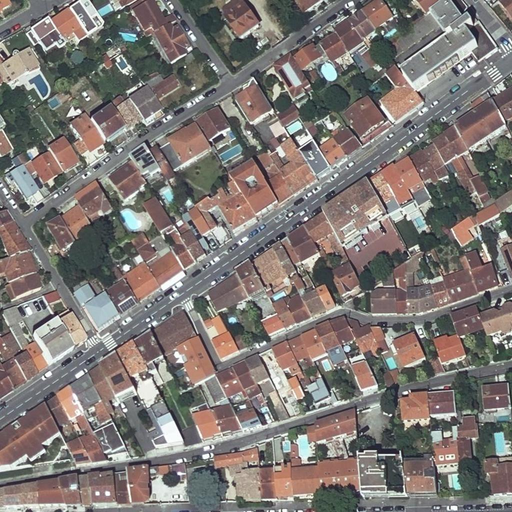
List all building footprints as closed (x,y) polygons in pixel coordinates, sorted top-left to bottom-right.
[(0,0),(0,11),(9,7),(5,0),(0,0)] [(115,0),(121,9),(136,0),(115,0)] [(142,35),(144,40),(153,35),(168,26),(176,21),(172,16),(163,21),(151,2),(153,0),(142,0),(129,8),(144,33),(142,35)] [(293,0),(304,15),(324,0),(293,0)] [(474,58),(479,64),(498,51),(479,24),(474,27),(470,22),(466,25),(461,17),(468,9),(460,0),(451,0),(409,31),(383,50),(392,61),(434,31),(429,24),(437,19),(454,41),(405,78),(417,94),(472,54),(474,58)] [(409,31),(451,0),(414,0),(418,6),(416,7),(420,13),(422,12),(424,15),(407,27),(409,31)] [(511,0),(503,0),(504,1),(501,3),(511,17),(511,0)] [(69,11),(80,28),(96,17),(85,1),(69,11)] [(227,19),(241,39),(259,27),(241,1),(225,12),(229,18),(227,19)] [(384,7),(381,2),(363,14),(375,31),(399,14),(391,2),(384,7)] [(50,24),(62,41),(80,28),(69,11),(50,24)] [(363,14),(349,24),(363,44),(370,52),(374,48),(370,43),(379,36),(375,31),(363,14)] [(26,35),(34,46),(37,45),(44,54),(55,47),(59,50),(65,46),(62,41),(50,24),(47,20),(26,35)] [(348,53),(349,54),(363,44),(349,24),(336,33),(336,34),(348,53)] [(153,35),(171,64),(183,58),(186,56),(183,50),(186,48),(175,30),(171,32),(168,26),(153,35)] [(327,56),(332,64),(336,62),(348,53),(336,34),(320,45),(321,46),(327,56)] [(295,61),(302,72),(327,56),(321,46),(317,49),(315,47),(295,61)] [(102,60),(105,63),(112,59),(121,54),(118,49),(102,60)] [(2,66),(12,82),(37,66),(26,50),(17,56),(17,54),(16,53),(14,53),(13,53),(11,54),(10,55),(10,57),(12,60),(4,65),(2,66)] [(183,58),(187,63),(200,56),(195,50),(186,56),(183,58)] [(364,55),(373,68),(378,64),(370,52),(364,55)] [(302,72),(295,61),(292,57),(275,68),(281,77),(283,76),(287,81),(290,79),(294,85),(292,86),(291,92),(299,105),(310,97),(307,94),(313,90),(302,72)] [(105,63),(103,65),(108,72),(110,75),(118,71),(112,59),(105,63)] [(4,65),(1,61),(0,61),(0,77),(2,80),(6,86),(12,82),(2,66),(4,65)] [(332,64),(340,75),(345,72),(341,66),(339,67),(336,62),(332,64)] [(103,65),(96,69),(101,76),(108,72),(103,65)] [(383,103),(398,123),(409,115),(425,104),(421,99),(417,94),(405,78),(397,68),(390,74),(401,89),(383,103)] [(369,83),(372,87),(387,76),(384,71),(369,83)] [(147,78),(150,83),(160,77),(157,72),(147,78)] [(309,76),(313,83),(319,79),(315,72),(309,76)] [(499,100),(510,121),(511,119),(511,76),(496,89),(502,98),(499,100)] [(164,82),(160,77),(150,83),(147,78),(141,82),(147,91),(149,94),(151,93),(157,101),(178,86),(172,77),(164,82)] [(274,113),(256,82),(253,84),(250,89),(246,91),(244,97),(237,102),(252,127),(274,113)] [(142,122),(146,128),(155,123),(151,117),(160,110),(149,94),(147,91),(137,98),(142,105),(137,107),(133,101),(129,103),(142,122)] [(456,130),(469,153),(507,129),(504,124),(493,104),(488,94),(481,100),(483,105),(486,109),(476,116),(456,130)] [(125,97),(109,108),(126,133),(142,122),(129,103),(125,97)] [(493,104),(504,124),(510,121),(499,100),(493,104)] [(347,117),(363,140),(385,124),(369,101),(347,117)] [(474,112),(476,116),(486,109),(483,105),(474,112)] [(302,116),(295,106),(277,117),(284,127),(290,124),(302,116)] [(83,141),(88,151),(95,147),(96,148),(98,148),(100,148),(104,145),(89,124),(80,110),(76,112),(82,120),(71,128),(81,142),(83,141)] [(89,124),(104,145),(124,131),(110,110),(89,124)] [(198,124),(209,141),(230,129),(219,111),(198,124)] [(304,124),(307,130),(308,131),(314,127),(310,121),(304,124)] [(160,150),(173,172),(211,148),(197,127),(160,150)] [(324,176),(333,170),(320,149),(308,131),(307,130),(301,134),(311,150),(302,156),(317,181),(324,176)] [(362,149),(348,130),(334,140),(347,160),(355,155),(362,149)] [(445,140),(457,160),(469,153),(456,130),(444,138),(445,140)] [(0,132),(0,158),(0,159),(13,152),(2,132),(0,132)] [(276,138),(269,142),(273,151),(281,147),(276,138)] [(49,155),(62,173),(77,164),(63,142),(51,149),(46,140),(42,142),(49,155)] [(340,165),(347,160),(334,140),(320,149),(333,170),(340,165)] [(459,178),(471,198),(477,195),(471,183),(457,160),(445,140),(434,147),(446,167),(452,164),(460,177),(459,178)] [(306,189),(317,181),(302,156),(297,149),(292,142),(281,149),(283,153),(286,150),(295,166),(286,173),(274,153),(270,156),(270,157),(278,170),(295,197),(306,189)] [(141,151),(162,182),(168,179),(151,153),(146,147),(141,151)] [(423,153),(440,183),(448,178),(444,169),(446,167),(434,147),(423,153)] [(168,179),(170,183),(177,178),(173,172),(160,150),(158,148),(151,153),(168,179)] [(295,197),(278,170),(274,173),(266,160),(270,157),(270,156),(268,153),(259,158),(268,173),(263,176),(280,204),(281,206),(287,202),(295,197)] [(411,161),(423,183),(431,179),(436,186),(440,183),(423,153),(411,161)] [(37,173),(44,184),(62,173),(49,155),(33,165),(31,162),(29,163),(23,155),(17,158),(19,161),(30,177),(37,173)] [(274,173),(278,170),(270,157),(266,160),(274,173)] [(423,183),(411,161),(409,157),(396,166),(408,191),(419,210),(424,206),(430,204),(428,199),(431,198),(423,183)] [(15,182),(25,201),(33,197),(37,205),(43,200),(30,177),(19,161),(14,164),(17,170),(7,177),(10,184),(15,182)] [(263,176),(255,163),(230,179),(234,184),(251,212),(270,201),(274,208),(280,204),(263,176)] [(113,181),(127,201),(141,191),(140,190),(148,184),(135,164),(113,181)] [(400,208),(402,212),(407,209),(404,204),(406,204),(402,196),(408,191),(396,166),(382,175),(400,208)] [(389,204),(393,212),(400,208),(382,175),(369,184),(382,208),(389,204)] [(477,195),(482,204),(490,199),(487,195),(489,194),(478,178),(471,183),(477,195)] [(84,213),(88,219),(98,213),(96,210),(101,207),(107,216),(115,211),(97,182),(75,197),(82,209),(84,213)] [(218,209),(233,234),(256,220),(255,220),(251,212),(234,184),(229,188),(235,196),(229,200),(224,194),(223,195),(221,192),(218,195),(220,197),(211,203),(209,200),(197,209),(198,212),(202,219),(218,209)] [(324,216),(342,250),(387,218),(382,208),(369,184),(336,208),(324,216)] [(170,188),(162,191),(168,205),(176,201),(170,188)] [(511,198),(511,191),(497,202),(496,203),(498,208),(511,198)] [(484,207),(485,210),(496,203),(497,202),(495,199),(484,206),(484,207)] [(146,208),(162,231),(174,225),(164,209),(158,200),(146,208)] [(274,208),(270,201),(251,212),(255,220),(274,208)] [(475,217),(476,220),(498,208),(496,203),(485,210),(475,217)] [(472,213),(475,217),(485,210),(484,207),(478,210),(477,209),(472,213)] [(63,221),(66,225),(84,213),(82,209),(63,221)] [(191,215),(204,238),(211,233),(207,226),(205,222),(202,219),(198,212),(191,215)] [(0,215),(0,229),(14,223),(7,213),(0,215)] [(66,225),(77,244),(96,232),(88,219),(84,213),(66,225)] [(194,234),(203,252),(209,248),(204,238),(191,215),(185,219),(189,227),(194,234)] [(309,237),(314,246),(328,239),(338,257),(344,254),(342,250),(324,216),(315,223),(305,229),(309,237)] [(476,220),(475,217),(456,230),(453,232),(456,241),(462,249),(474,241),(470,233),(478,225),(477,222),(476,220)] [(54,243),(58,251),(62,249),(64,251),(77,244),(66,225),(63,221),(62,219),(50,226),(57,241),(54,243)] [(177,230),(179,234),(189,227),(185,219),(174,225),(177,230)] [(207,226),(211,233),(216,240),(220,237),(216,230),(217,229),(213,222),(207,226)] [(0,240),(1,241),(0,238),(6,235),(11,242),(8,245),(16,257),(27,253),(32,251),(14,223),(0,229),(0,240)] [(453,232),(456,230),(453,224),(447,227),(451,234),(453,232)] [(190,268),(196,264),(183,241),(179,234),(177,230),(172,234),(180,246),(173,251),(185,271),(190,268)] [(139,252),(149,245),(150,244),(144,234),(134,242),(139,252)] [(160,287),(185,271),(173,251),(163,234),(153,242),(162,258),(149,268),(160,287)] [(201,260),(206,257),(203,252),(194,234),(183,241),(196,264),(201,260)] [(301,263),(302,265),(319,255),(317,251),(314,246),(309,237),(300,242),(297,235),(289,240),(301,263)] [(281,246),(292,267),(295,266),(301,263),(289,240),(285,243),(281,246)] [(419,244),(406,252),(411,260),(415,258),(424,251),(419,244)] [(139,252),(146,263),(155,257),(149,245),(139,252)] [(252,266),(267,294),(270,292),(272,291),(269,283),(281,276),(284,282),(290,278),(288,275),(294,271),(292,267),(281,246),(275,251),(259,262),(252,266)] [(329,271),(333,269),(322,249),(317,251),(319,255),(329,271)] [(415,258),(416,261),(430,253),(427,249),(424,251),(415,258)] [(511,250),(502,254),(511,278),(511,250)] [(0,254),(0,263),(8,260),(5,252),(0,254)] [(0,263),(0,272),(4,271),(9,284),(16,300),(42,290),(27,253),(16,257),(8,260),(0,263)] [(481,272),(475,256),(465,260),(470,272),(472,276),(477,296),(490,291),(497,289),(490,269),(481,272)] [(405,265),(406,277),(417,271),(419,273),(422,272),(416,261),(415,258),(411,260),(405,265)] [(470,272),(465,260),(464,260),(460,262),(464,272),(443,279),(444,280),(445,283),(452,304),(464,300),(477,296),(472,276),(470,272)] [(149,268),(146,263),(124,279),(125,281),(140,304),(161,289),(160,287),(149,268)] [(402,315),(408,315),(406,281),(406,277),(405,265),(392,273),(393,278),(400,277),(401,289),(394,290),(396,315),(402,315)] [(277,335),(286,331),(274,307),(271,302),(267,294),(252,266),(245,271),(237,276),(250,299),(250,301),(261,296),(273,319),(263,324),(270,338),(277,335)] [(332,276),(343,296),(351,293),(349,289),(359,284),(351,266),(332,276)] [(112,270),(117,279),(122,277),(117,267),(112,270)] [(305,271),(313,287),(318,284),(314,275),(312,275),(309,269),(305,271)] [(381,281),(383,287),(393,286),(393,278),(392,273),(381,281)] [(209,295),(218,313),(250,299),(237,276),(223,286),(209,295)] [(99,280),(105,288),(107,287),(102,278),(99,280)] [(301,298),(312,319),(319,316),(326,312),(317,294),(307,298),(303,291),(304,290),(298,278),(293,281),(301,298)] [(406,281),(408,315),(419,314),(427,312),(437,309),(432,288),(426,279),(423,282),(426,289),(412,291),(412,280),(406,281)] [(95,282),(105,297),(108,295),(107,293),(105,288),(99,280),(95,282)] [(122,316),(140,304),(125,281),(107,293),(108,295),(122,316)] [(444,307),(452,304),(445,283),(432,288),(437,309),(444,307)] [(9,284),(4,286),(10,302),(16,300),(9,284)] [(371,292),(373,316),(384,315),(396,315),(394,290),(371,292)] [(74,296),(81,306),(87,302),(82,292),(74,296)] [(42,298),(46,305),(59,301),(57,293),(42,298)] [(87,310),(100,331),(122,316),(108,295),(105,297),(87,310)] [(298,326),(312,319),(301,298),(286,305),(284,301),(274,307),(286,331),(298,326)] [(494,312),(479,317),(483,328),(487,338),(488,340),(502,335),(505,338),(511,335),(511,334),(511,306),(510,305),(504,307),(502,311),(497,313),(494,312)] [(25,356),(36,376),(48,367),(35,343),(27,347),(20,335),(22,335),(16,322),(20,319),(14,308),(1,313),(25,356)] [(454,316),(462,338),(470,335),(469,333),(483,328),(479,317),(475,309),(465,313),(454,316)] [(54,317),(57,323),(70,316),(66,311),(54,317)] [(186,368),(196,387),(199,386),(205,383),(216,376),(185,313),(153,334),(163,358),(170,355),(177,352),(181,359),(186,356),(190,363),(194,362),(195,364),(186,368)] [(72,350),(85,342),(70,316),(57,323),(58,325),(72,350)] [(338,323),(330,326),(340,347),(353,342),(356,340),(346,320),(338,323)] [(359,324),(346,320),(356,340),(360,349),(362,352),(372,348),(377,357),(382,355),(371,329),(370,328),(362,331),(359,324)] [(222,361),(239,352),(231,339),(223,323),(217,326),(222,340),(214,344),(216,348),(222,361)] [(35,343),(48,367),(72,350),(58,325),(33,339),(35,343)] [(316,332),(327,353),(335,350),(345,369),(349,367),(340,347),(330,326),(323,329),(316,332)] [(371,329),(382,355),(387,353),(382,340),(383,339),(379,329),(371,329)] [(316,367),(320,376),(327,372),(320,357),(327,353),(316,332),(309,335),(303,338),(316,367)] [(1,338),(25,383),(36,376),(25,356),(18,359),(17,357),(21,354),(10,333),(1,338)] [(136,347),(157,388),(163,384),(154,367),(164,362),(163,358),(153,334),(136,347)] [(239,352),(247,349),(240,335),(231,339),(239,352)] [(399,354),(406,369),(427,360),(415,335),(391,348),(394,356),(399,354)] [(1,369),(13,391),(19,387),(25,383),(1,338),(0,336),(0,355),(3,354),(8,365),(1,369)] [(288,345),(296,362),(306,358),(311,370),(316,367),(303,338),(295,341),(288,345)] [(492,359),(493,362),(497,361),(488,340),(487,338),(483,340),(490,360),(492,359)] [(435,344),(444,364),(467,357),(460,339),(447,344),(445,340),(435,344)] [(296,375),(298,379),(304,378),(303,376),(299,369),(296,362),(288,345),(281,348),(274,351),(282,371),(289,368),(293,375),(296,375)] [(143,403),(147,411),(151,410),(165,403),(157,388),(136,347),(119,359),(136,394),(141,404),(143,403)] [(271,380),(277,390),(289,385),(289,383),(282,371),(274,351),(267,354),(260,358),(271,380)] [(164,362),(178,391),(185,387),(170,355),(163,358),(164,362)] [(247,363),(266,403),(268,403),(260,385),(271,380),(260,358),(253,360),(247,363)] [(431,362),(437,375),(447,373),(439,358),(431,362)] [(115,398),(117,403),(136,394),(119,359),(101,371),(115,398)] [(331,363),(334,369),(339,367),(335,359),(330,361),(331,363)] [(258,398),(262,406),(266,403),(247,363),(234,369),(245,392),(251,389),(256,398),(258,398)] [(350,369),(361,392),(378,386),(367,364),(350,369)] [(0,400),(1,400),(13,391),(1,369),(0,366),(0,400)] [(232,408),(238,405),(234,397),(245,392),(234,369),(225,373),(216,376),(228,399),(232,408)] [(90,378),(106,411),(111,408),(108,401),(115,398),(101,371),(90,378)] [(392,376),(396,385),(402,384),(397,371),(391,373),(392,376)] [(207,397),(212,407),(228,399),(216,376),(205,383),(211,394),(207,397)] [(392,376),(385,379),(389,388),(396,385),(392,376)] [(93,408),(102,424),(111,420),(106,411),(90,378),(72,391),(84,413),(88,411),(93,408)] [(289,385),(297,401),(305,398),(302,393),(309,390),(308,387),(305,380),(304,378),(298,379),(289,383),(289,385)] [(309,390),(317,406),(331,400),(321,378),(315,381),(316,383),(308,387),(309,390)] [(484,389),(487,411),(511,408),(510,387),(484,389)] [(275,410),(281,422),(286,421),(290,419),(277,390),(269,395),(275,407),(275,410)] [(92,464),(108,462),(105,456),(94,435),(91,427),(84,413),(72,391),(59,400),(71,423),(78,421),(84,432),(82,433),(89,447),(85,449),(92,464)] [(430,395),(431,416),(457,414),(457,409),(456,393),(430,395)] [(403,402),(405,421),(431,419),(431,416),(430,395),(412,397),(412,401),(403,402)] [(48,407),(59,429),(66,427),(71,436),(76,434),(71,423),(59,400),(48,407)] [(243,430),(243,432),(253,429),(262,427),(249,400),(245,402),(249,411),(243,414),(241,412),(235,415),(243,430)] [(291,404),(297,417),(304,415),(297,401),(291,404)] [(171,446),(183,443),(165,403),(151,410),(152,412),(158,424),(161,424),(171,446)] [(0,472),(73,461),(68,448),(59,429),(48,407),(32,418),(18,428),(0,441),(0,472)] [(211,414),(221,434),(232,432),(233,433),(243,430),(235,415),(232,408),(211,414)] [(84,413),(91,427),(95,425),(88,411),(84,413)] [(151,436),(157,449),(171,446),(161,424),(158,424),(152,412),(149,413),(159,431),(151,436)] [(318,440),(318,443),(358,430),(357,412),(317,425),(318,440)] [(195,427),(202,441),(212,438),(212,436),(221,434),(211,414),(192,419),(195,427)] [(460,441),(462,463),(472,462),(471,440),(480,440),(479,427),(475,427),(474,419),(461,420),(458,421),(460,441)] [(114,454),(125,449),(113,425),(94,435),(105,456),(112,452),(114,454)] [(308,427),(310,441),(318,440),(317,425),(308,427)] [(182,433),(188,447),(202,443),(202,441),(195,427),(182,433)] [(344,459),(320,461),(320,465),(360,460),(360,457),(349,458),(343,439),(358,434),(358,430),(318,443),(319,447),(339,440),(344,459)] [(433,434),(435,466),(462,464),(462,463),(460,441),(442,442),(442,433),(433,434)] [(76,467),(92,464),(85,449),(81,443),(68,448),(73,461),(76,467)] [(131,459),(139,457),(133,445),(125,449),(131,459)] [(293,485),(293,497),(321,494),(320,469),(299,471),(298,448),(292,448),(293,485)] [(245,498),(246,501),(262,501),(259,471),(248,472),(248,462),(258,461),(257,451),(257,450),(243,454),(216,459),(217,469),(230,466),(232,477),(238,477),(239,498),(245,498)] [(278,501),(273,450),(257,451),(258,461),(259,471),(262,501),(278,501)] [(360,460),(320,465),(320,469),(321,494),(362,490),(360,466),(360,460)] [(248,462),(248,472),(259,471),(258,461),(248,462)] [(362,490),(362,496),(386,495),(387,498),(408,499),(408,494),(405,467),(404,464),(386,465),(386,462),(375,462),(375,465),(360,466),(362,490)] [(497,463),(487,464),(488,476),(492,476),(495,497),(503,496),(511,496),(511,467),(498,468),(497,463)] [(170,466),(170,477),(178,476),(179,481),(185,480),(187,478),(185,464),(170,466)] [(405,467),(408,494),(437,494),(435,466),(405,467)] [(127,472),(131,506),(144,505),(144,503),(147,502),(148,501),(149,479),(153,479),(156,478),(157,477),(159,476),(159,474),(159,468),(127,472)] [(124,506),(131,506),(127,472),(114,474),(117,506),(124,506)] [(104,507),(117,506),(114,474),(101,476),(104,507)] [(93,506),(104,507),(101,476),(89,478),(93,506)] [(87,507),(93,506),(89,478),(79,480),(81,507),(87,507)] [(74,507),(81,507),(79,480),(62,483),(66,507),(74,507)] [(53,507),(66,507),(62,483),(39,486),(39,508),(53,507)] [(28,508),(39,508),(39,486),(6,491),(5,509),(28,508)]
